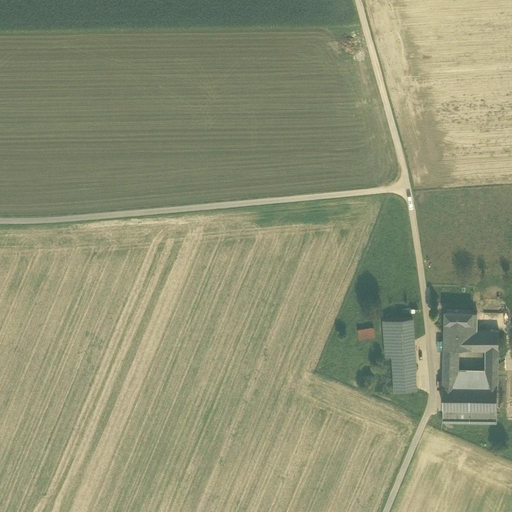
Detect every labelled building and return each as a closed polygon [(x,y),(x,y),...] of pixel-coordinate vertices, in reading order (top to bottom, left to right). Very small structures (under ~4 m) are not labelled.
[(445,309),(445,321),(457,321),(473,322),(473,311),(473,310),(445,309)] [(456,346),(456,347),(488,348),(498,348),(499,330),(477,330),(477,312),(473,311),(473,322),(457,321),(457,334),(456,346)] [(384,356),(390,355),(414,353),(412,317),(392,318),(382,319),(382,326),(384,356)] [(457,334),(457,321),(445,321),(444,334),(457,334)] [(357,329),(358,337),(374,335),(373,327),(357,329)] [(456,346),(457,334),(444,334),(444,346),(456,346)] [(444,346),(443,369),(456,369),(456,368),(456,347),(456,346),(444,346)] [(488,368),(488,369),(498,370),(498,348),(488,348),(488,368)] [(417,389),(414,353),(390,355),(393,390),(417,389)] [(488,369),(488,368),(456,368),(456,369),(456,375),(455,384),(488,385),(488,375),(488,369)] [(455,384),(456,375),(443,375),(443,384),(455,384)] [(498,385),(498,376),(488,375),(488,385),(498,385)] [(497,407),(498,385),(488,385),(455,384),(443,384),(442,406),(443,406),(442,421),(497,422),(497,415),(497,407)]
